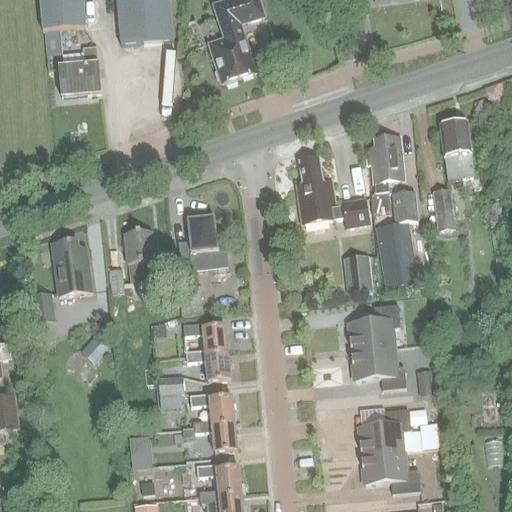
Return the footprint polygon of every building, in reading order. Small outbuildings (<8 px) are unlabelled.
[(85,32),(82,0),(40,0),(43,36),(59,35),(85,32)] [(117,0),(121,49),(173,45),(169,0),(117,0)] [(256,0),(244,0),(213,10),(224,44),(209,49),(221,89),(256,78),(240,30),(264,22),(256,0)] [(59,35),(43,36),(44,48),(60,47),(59,35)] [(101,98),(99,68),(98,68),(97,52),(83,53),(84,70),(59,72),(61,101),(101,98)] [(474,181),(466,126),(440,130),(447,185),(474,181)] [(375,153),(366,154),(367,169),(372,169),(375,198),(371,199),(373,218),(390,216),(388,197),(387,187),(403,186),(400,150),(395,151),(394,142),(374,144),(375,153)] [(370,229),(365,203),(341,208),(342,210),(336,211),(331,184),(322,186),(319,163),(299,166),(302,188),(295,189),(301,230),(344,223),(346,234),(370,229)] [(422,225),(420,208),(418,195),(393,199),(395,212),(397,228),(379,231),(388,291),(420,286),(411,226),(422,225)] [(436,238),(454,237),(450,196),(433,198),(436,238)] [(225,253),(218,254),(214,222),(187,225),(189,246),(178,247),(180,268),(192,267),(193,274),(226,271),(225,253)] [(155,267),(152,236),(124,239),(127,269),(129,269),(130,288),(145,286),(143,268),(155,267)] [(77,245),(51,249),(58,302),(92,298),(86,253),(78,254),(77,245)] [(347,301),(370,299),(367,263),(344,265),(347,301)] [(185,273),(176,274),(178,290),(187,289),(185,273)] [(111,301),(124,300),(121,276),(108,277),(111,301)] [(180,321),(201,320),(200,292),(179,293),(180,321)] [(51,300),(29,303),(33,330),(55,326),(51,300)] [(349,327),(352,357),(393,353),(392,333),(400,333),(398,311),(374,313),(375,325),(349,327)] [(166,329),(154,330),(155,342),(167,341),(166,329)] [(205,361),(228,358),(225,331),(203,333),(203,329),(183,331),(184,341),(203,339),(204,355),(205,361)] [(81,356),(94,368),(107,353),(94,342),(81,356)] [(395,372),(393,353),(352,357),(355,386),(381,384),(382,396),(406,393),(404,371),(395,372)] [(205,361),(204,355),(186,357),(187,368),(205,366),(208,388),(230,385),(228,358),(205,361)] [(430,375),(418,376),(419,388),(432,387),(430,375)] [(184,399),(183,381),(158,383),(159,401),(184,399)] [(212,431),(235,429),(232,402),(210,404),(209,399),(190,401),(191,412),(210,410),(211,426),(212,431)] [(179,400),(158,402),(158,413),(180,412),(179,400)] [(10,401),(0,403),(0,438),(16,436),(10,401)] [(359,431),(362,461),(403,457),(402,437),(410,437),(408,414),(384,417),(385,429),(359,431)] [(423,414),(409,416),(410,428),(425,427),(423,414)] [(237,456),(235,429),(212,431),(211,426),(192,428),(192,433),(183,434),(184,447),(203,445),(202,437),(212,436),(215,458),(237,456)] [(405,476),(403,457),(362,461),(365,490),(391,487),(392,500),(421,497),(418,475),(405,476)] [(151,463),(134,465),(134,473),(151,471),(151,463)] [(216,470),(197,472),(198,483),(217,481),(218,496),(219,502),(241,500),(239,473),(217,475),(216,470)] [(154,486),(142,488),(143,500),(155,498),(154,486)] [(218,496),(200,498),(201,509),(206,508),(206,511),(242,511),(241,500),(219,502),(218,496)]
